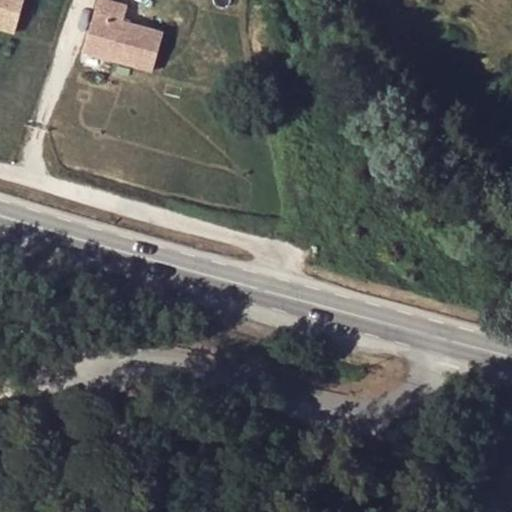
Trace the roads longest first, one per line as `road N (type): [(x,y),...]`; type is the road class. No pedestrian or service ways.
road 1 (unclassified): [(439,338),(423,384),(408,399),(369,413),(148,356),(115,363),(98,389),(104,418),(177,511)]
road 2 (secondary): [(439,338),(0,219)]
road 3 (unknown): [(304,301),(370,272),(511,299)]
